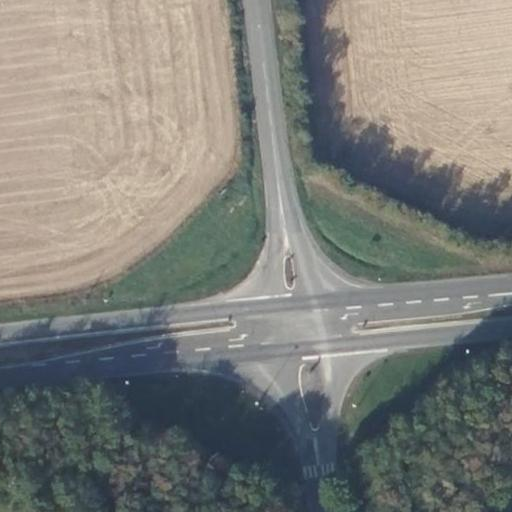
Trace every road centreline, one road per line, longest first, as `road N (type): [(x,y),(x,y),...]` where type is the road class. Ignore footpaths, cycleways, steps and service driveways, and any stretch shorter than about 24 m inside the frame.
road 1 (tertiary): [(260,0),(294,319)]
road 2 (primary): [(294,319),(0,355)]
road 3 (primary): [(511,299),(294,319)]
road 4 (tertiary): [(325,511),(294,319)]
